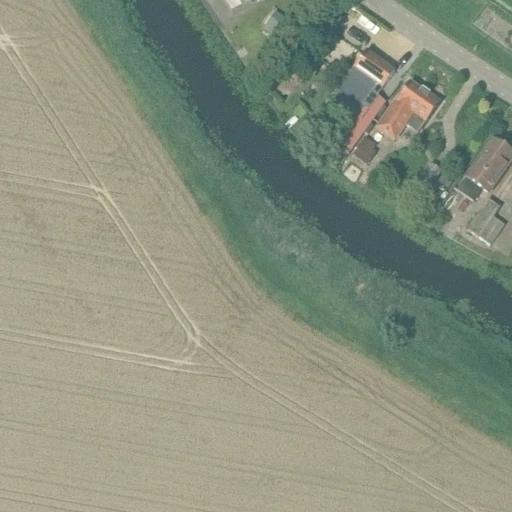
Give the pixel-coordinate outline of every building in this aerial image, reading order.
[(274,13),(264,27),(279,38),(289,24),(274,13)] [(365,54),(339,91),(369,113),(378,100),(376,99),(381,92),(384,87),(388,82),(394,74),(386,68),(365,54)] [(439,105),(409,84),(394,105),(393,104),(375,131),(394,144),(406,127),(417,134),(423,125),(425,126),(439,105)] [(347,131),(336,145),(349,154),(384,105),(378,100),(369,113),(368,113),(361,108),(346,130),(347,131)] [(365,139),(351,158),(362,166),(372,152),(376,147),(365,139)] [(487,196),(511,160),(511,156),(492,143),(457,193),(473,204),(481,192),(487,196)] [(441,173),(430,166),(413,191),(423,199),(441,173)] [(458,205),(447,197),(437,212),(448,219),(458,205)] [(478,241),(499,210),(487,202),(466,233),(478,241)]
